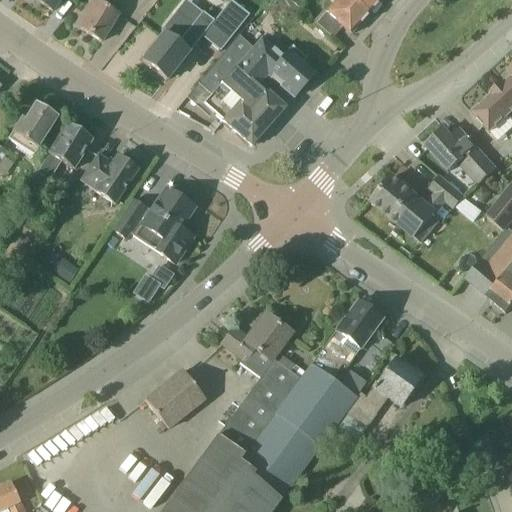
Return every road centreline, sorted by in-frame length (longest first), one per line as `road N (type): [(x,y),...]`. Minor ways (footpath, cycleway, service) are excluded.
road 1 (tertiary): [(0,437),(192,305),(291,215)]
road 2 (residential): [(291,215),(0,30)]
road 3 (tertiary): [(511,365),(291,215)]
road 4 (tertiary): [(375,114),(441,84),(511,21)]
road 5 (tertiary): [(375,114),(291,215)]
road 6 (tertiary): [(420,0),(385,47),(375,114)]
